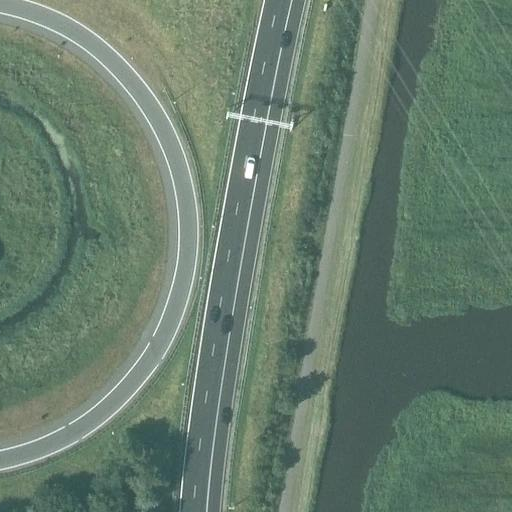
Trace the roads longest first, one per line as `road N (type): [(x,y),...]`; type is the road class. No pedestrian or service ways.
road 1 (motorway): [(0,3),(66,27),(128,77),(175,154),(189,229),(169,328),(129,389),(68,438),(0,461)]
road 2 (motorway): [(193,511),(218,320),(279,0)]
